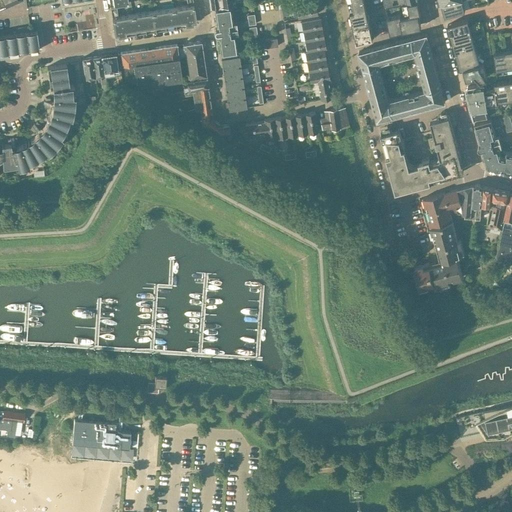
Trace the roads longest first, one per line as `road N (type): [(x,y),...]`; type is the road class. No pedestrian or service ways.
road 1 (residential): [(204,32),(221,116),(364,97)]
road 2 (residential): [(473,173),(395,200),(373,128)]
road 3 (residential): [(0,118),(20,107),(26,61),(106,44)]
